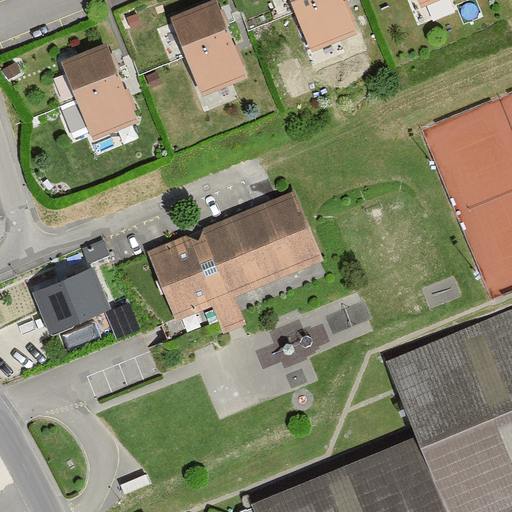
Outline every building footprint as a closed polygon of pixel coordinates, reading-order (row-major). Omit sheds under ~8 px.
[(209,0),(204,0),(165,15),(194,92),(238,75),(209,0)] [(336,0),(285,0),(303,46),(347,29),(336,0)] [(99,41),(55,58),(84,135),(129,118),(99,41)] [(240,319),(229,293),(316,257),(288,190),(277,194),(143,249),(171,316),(203,303),(214,329),(240,319)] [(85,262),(27,285),(46,330),(103,306),(85,262)] [(511,511),(511,307),(379,362),(409,434),(440,511),(511,511)] [(247,501),(251,511),(440,511),(409,434),(247,501)]
